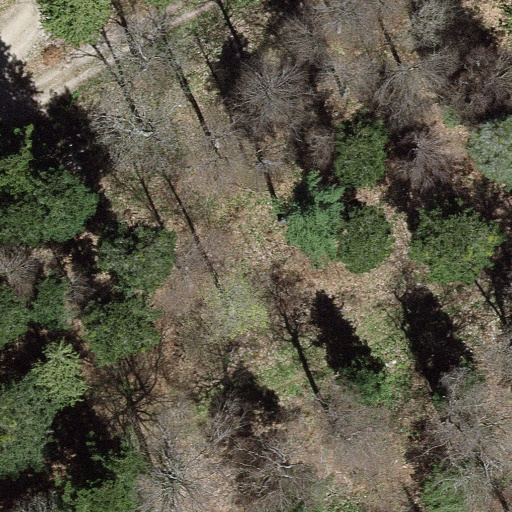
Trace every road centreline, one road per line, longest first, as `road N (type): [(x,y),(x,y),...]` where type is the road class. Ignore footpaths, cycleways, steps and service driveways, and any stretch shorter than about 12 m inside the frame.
road 1 (track): [(0,478),(354,345),(511,264)]
road 2 (track): [(0,113),(252,0)]
